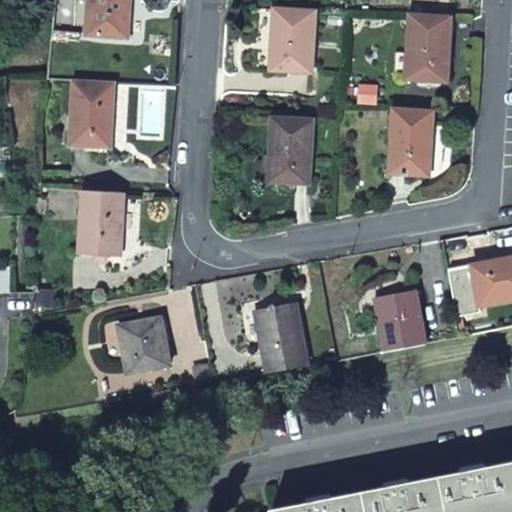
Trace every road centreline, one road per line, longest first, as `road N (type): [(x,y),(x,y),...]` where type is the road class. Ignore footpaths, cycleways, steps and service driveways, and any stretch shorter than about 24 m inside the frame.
road 1 (residential): [(206,0),(194,232),(225,258),(470,210),(501,179),(508,36),(499,0)]
road 2 (residential): [(192,511),(240,473),(511,417)]
